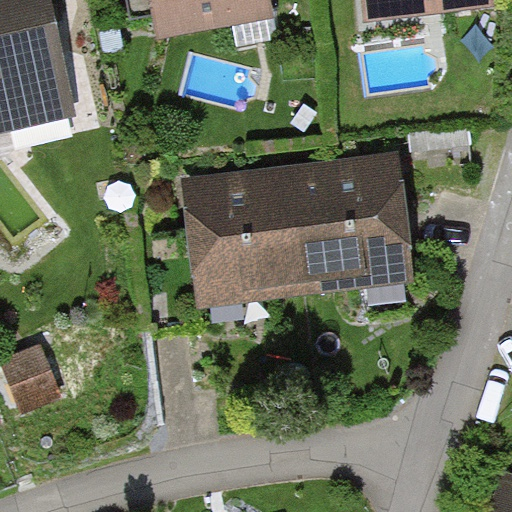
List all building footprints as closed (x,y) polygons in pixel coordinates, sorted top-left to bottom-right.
[(46,0),(0,0),(0,131),(75,113),(46,0)] [(274,0),(151,0),(161,41),(278,13),(274,0)] [(493,0),(364,0),(367,17),(493,0)] [(413,283),(402,159),(194,177),(206,302),(413,283)] [(21,410),(63,401),(51,347),(9,356),(21,410)] [(511,511),(511,475),(510,475),(498,511),(511,511)]
